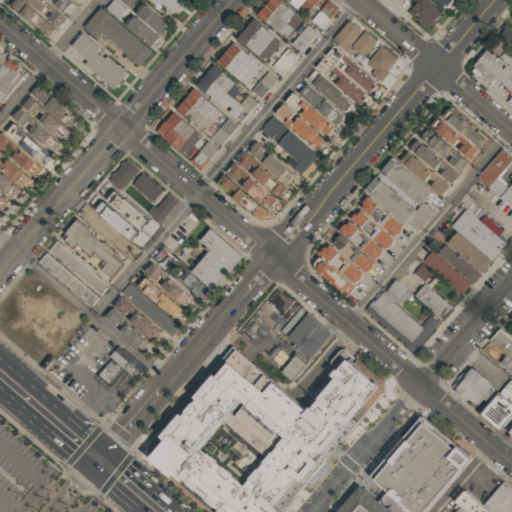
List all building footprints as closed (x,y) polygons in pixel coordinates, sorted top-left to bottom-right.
[(77,0),(14,0),(11,4),(51,39),(70,17),(66,13),(77,0)] [(114,0),(109,8),(121,18),(128,9),(117,0),(114,0)] [(135,0),(119,0),(128,8),(135,0)] [(156,0),(174,15),(187,0),(156,0)] [(304,19),(281,0),(270,0),(259,14),(288,38),(304,19)] [(289,0),(307,16),(317,5),(320,8),(326,0),(289,0)] [(338,9),(328,0),(312,19),(322,27),(338,9)] [(421,0),(410,13),(428,29),(443,12),(429,0),(421,0)] [(437,0),(447,8),(455,0),(437,0)] [(173,26),(147,3),(136,16),(131,12),(124,21),(154,47),(163,36),(173,26)] [(106,34),(141,65),(154,51),(104,7),(86,27),(101,40),(106,34)] [(237,36),(263,61),(281,43),(255,18),(237,36)] [(349,51),(352,47),(365,58),(378,40),(366,30),(365,31),(351,20),(335,40),(349,51)] [(300,51),(317,33),(308,25),(291,43),(300,51)] [(511,28),(508,25),(490,47),(511,63),(511,28)] [(117,88),(130,72),(82,34),(69,50),(117,88)] [(244,84),(261,65),(234,41),(217,60),(244,84)] [(380,82),(334,46),(326,56),(369,91),(380,82)] [(396,60),(381,46),(365,64),(381,78),(396,60)] [(271,67),(280,75),(296,56),(287,48),(271,67)] [(511,100),(511,68),(487,49),(471,69),(492,86),(497,78),(511,89),(511,98),(511,100)] [(21,71),(27,76),(0,107),(0,53),(9,61),(11,59),(22,69),(21,71)] [(235,84),(215,65),(197,84),(239,123),(257,104),(248,95),(240,105),(227,93),(235,84)] [(355,104),(317,69),(309,78),(347,112),(355,104)] [(252,90),(261,97),(277,79),(268,71),(252,90)] [(347,115),(308,84),(300,93),(339,124),(347,115)] [(0,135),(0,212),(85,124),(47,87),(0,135)] [(178,107),(204,132),(222,114),(196,88),(178,107)] [(300,112),(326,136),(334,127),(296,92),(287,101),(299,113),(300,112)] [(351,296),(407,224),(416,231),(442,199),(490,138),(451,107),(433,131),(429,127),(401,162),(394,157),(367,191),(371,193),(323,255),(325,257),(316,269),(351,296)] [(204,139),(173,110),(156,128),(187,157),(204,139)] [(326,140),(301,114),(292,125),(317,149),(326,140)] [(301,172),(316,154),(272,117),(262,130),(277,143),(273,148),(301,172)] [(210,138),(220,146),(236,126),(226,119),(210,138)] [(200,169),(217,149),(208,141),(191,161),(200,169)] [(220,186),(262,217),(269,207),(272,209),(280,199),(266,188),(277,173),(290,183),(298,172),(258,143),(250,153),(246,150),(220,186)] [(511,155),(485,183),(477,175),(501,146),(511,155)] [(138,170),(126,160),(109,179),(122,189),(138,170)] [(289,188),(263,165),(255,174),(282,197),(289,188)] [(153,203),(163,192),(142,174),(132,185),(153,203)] [(506,181),(498,174),(489,183),(499,191),(506,181)] [(511,206),(511,178),(499,195),(511,206)] [(150,215),(108,182),(100,192),(129,224),(126,235),(123,238),(119,243),(117,251),(78,220),(64,238),(72,245),(83,249),(85,251),(102,256),(107,260),(104,271),(115,279),(126,264),(119,259),(121,255),(135,259),(138,247),(144,249),(159,230),(160,225),(180,200),(169,192),(150,215)] [(87,203),(118,232),(127,223),(96,194),(87,203)] [(508,241),(494,258),(453,223),(466,206),(508,241)] [(217,291),(246,255),(212,228),(202,241),(212,249),(193,273),(191,272),(182,282),(204,299),(213,288),(217,291)] [(492,259),(484,269),(449,240),(457,230),(492,259)] [(56,241),(48,250),(100,294),(108,285),(56,241)] [(447,243),(439,252),(473,282),(481,273),(447,243)] [(468,280),(460,290),(423,259),(431,249),(468,280)] [(174,261),(162,250),(154,259),(166,270),(174,261)] [(89,306),(97,297),(46,253),(38,262),(89,306)] [(187,305),(194,296),(153,263),(146,271),(187,305)] [(430,272),(424,278),(416,269),(422,263),(430,272)] [(395,277),(409,290),(399,301),(385,288),(395,277)] [(139,287),(182,320),(189,310),(147,278),(139,287)] [(450,305),(441,315),(414,292),(423,282),(450,305)] [(294,300),(284,310),(272,299),(281,289),(294,300)] [(439,317),(413,348),(366,308),(382,290),(421,323),(431,311),(439,317)] [(115,306),(127,317),(136,307),(123,296),(115,306)] [(307,311),(286,335),(279,328),(300,306),(307,311)] [(106,318),(123,330),(130,320),(113,308),(106,318)] [(155,341),(163,331),(140,311),(132,320),(155,341)] [(332,332),(311,356),(289,337),(309,313),(332,332)] [(146,350),(153,341),(130,322),(122,331),(146,350)] [(511,337),(511,358),(492,341),(491,340),(501,328),(511,337)] [(511,358),(511,371),(499,361),(497,363),(483,351),(492,341),(511,358)] [(97,377),(109,388),(125,370),(135,379),(145,368),(119,345),(108,357),(112,360),(97,377)] [(350,359),(384,389),(280,511),(215,511),(154,457),(169,440),(165,436),(238,349),(310,410),(350,359)] [(305,362),(292,378),(282,369),(296,353),(305,362)] [(495,382),(476,407),(448,384),(462,370),(466,374),(473,366),(495,382)] [(511,379),(511,396),(501,387),(509,376),(511,379)] [(511,401),(511,414),(501,427),(483,412),(502,391),(511,401)] [(426,412),(471,454),(425,507),(378,468),(426,412)] [(495,511),(511,511),(511,487),(505,481),(485,503),(495,511)] [(392,511),(338,511),(361,485),(392,511)] [(494,511),(472,511),(460,502),(468,491),(494,511)] [(471,511),(455,511),(452,509),(459,502),(460,502),(471,511)]
